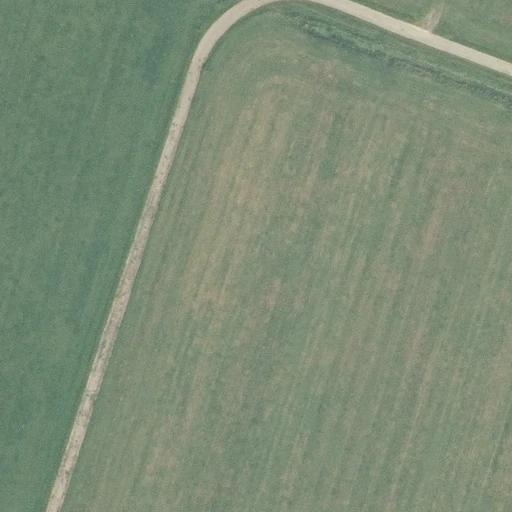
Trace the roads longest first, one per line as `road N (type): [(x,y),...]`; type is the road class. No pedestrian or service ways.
road 1 (track): [(271,0),(225,22),(203,49),(52,511)]
road 2 (track): [(511,71),(316,0)]
